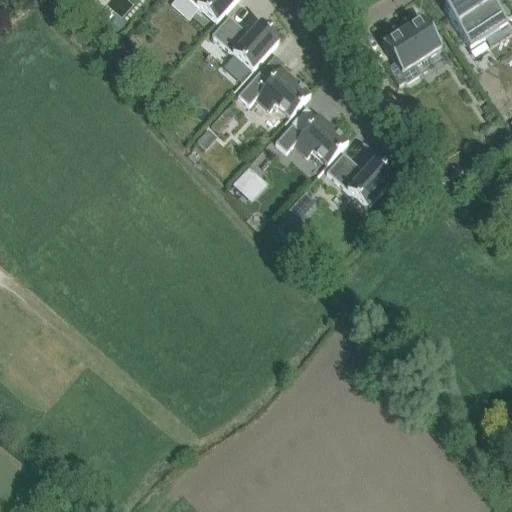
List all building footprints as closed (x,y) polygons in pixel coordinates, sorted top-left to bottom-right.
[(183,0),(215,29),(241,0),(183,0)] [(488,0),(460,0),(443,11),(470,54),(485,44),(489,49),(510,35),(488,0)] [(228,21),(211,40),(251,76),(278,46),(258,28),(248,39),(228,21)] [(420,21),(381,47),(394,67),(387,72),(398,90),(404,86),(406,88),(420,78),(414,69),(441,52),(420,21)] [(258,76),(237,100),(248,110),(255,102),(269,114),(274,108),(289,122),(310,98),(280,72),(268,85),(258,76)] [(226,112),(210,130),(217,137),(234,119),(226,112)] [(291,128),(275,147),(286,156),(292,149),(306,161),(311,155),(327,169),(348,146),(318,119),(301,137),(291,128)] [(499,126),(486,134),(494,146),(507,138),(499,126)] [(342,158),(325,177),(366,213),(393,184),(372,165),(363,176),(342,158)] [(248,171),(231,189),(238,196),(256,178),(248,171)] [(303,197),(277,225),(288,235),(301,221),(314,206),(303,197)]
